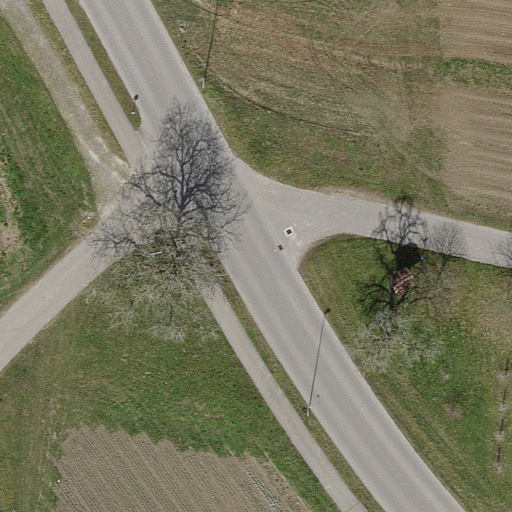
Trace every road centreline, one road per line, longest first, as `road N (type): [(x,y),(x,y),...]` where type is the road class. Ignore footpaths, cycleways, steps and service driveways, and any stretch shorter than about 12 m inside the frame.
road 1 (tertiary): [(117,0),(301,333),(428,511)]
road 2 (track): [(0,355),(197,150)]
road 3 (track): [(234,215),(322,210),(511,249)]
